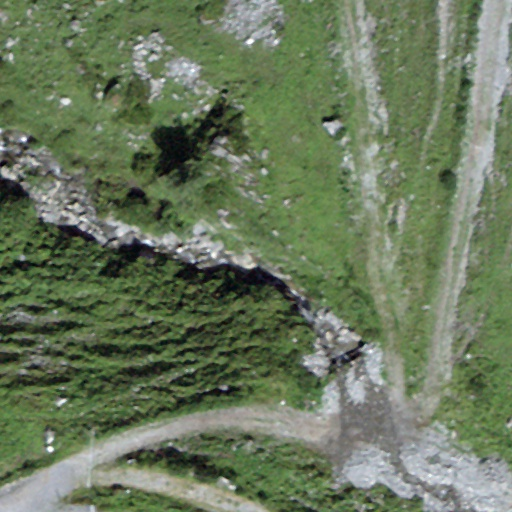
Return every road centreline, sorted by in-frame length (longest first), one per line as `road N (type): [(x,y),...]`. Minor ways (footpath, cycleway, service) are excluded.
road 1 (track): [(495,0),(438,343),(412,411),(367,438),(255,418),(174,427),(93,459),(29,511)]
road 2 (track): [(412,411),(348,0)]
road 3 (track): [(54,484),(156,482),(247,511)]
